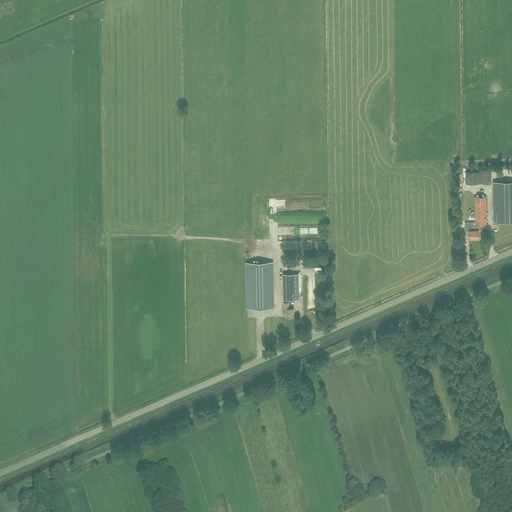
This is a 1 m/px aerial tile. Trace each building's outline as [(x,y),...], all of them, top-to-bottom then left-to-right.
[(466,184),(480,184),(480,172),(466,172),(466,184)] [(494,222),(511,221),(511,182),(493,182),(494,222)] [(478,225),(486,225),(486,196),(475,196),(476,224),(474,224),(474,239),(479,239),(479,230),(478,230),(478,225)] [(474,239),(474,224),(470,225),(470,222),(465,222),(465,227),(469,226),(469,230),(469,239),(474,239)] [(304,267),(323,266),(322,256),(303,257),(304,267)] [(246,263),(247,308),(274,308),(273,262),(246,263)] [(299,299),(299,274),(283,274),(283,300),(299,299)] [(290,308),(290,302),(283,303),(284,309),(283,309),(283,314),(286,314),(286,317),(294,317),(294,308),(290,308)]
